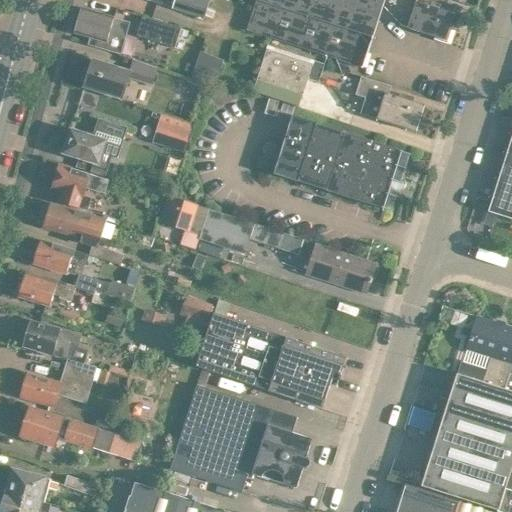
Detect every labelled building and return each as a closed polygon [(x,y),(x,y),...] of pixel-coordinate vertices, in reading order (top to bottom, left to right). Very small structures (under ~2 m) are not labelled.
[(173,0),(172,6),(203,15),(207,0),(173,0)] [(253,0),(244,28),(359,65),(368,36),(369,35),(371,35),(381,0),(253,0)] [(413,1),(405,27),(443,39),(451,13),(413,1)] [(88,38),(85,45),(117,55),(126,24),(111,19),(112,18),(80,9),(77,20),(73,21),(71,26),(74,29),(73,33),(88,38)] [(173,46),(178,30),(140,18),(135,34),(173,46)] [(310,63),(264,48),(250,90),(297,105),(310,63)] [(199,50),(190,78),(203,82),(205,75),(215,78),(221,58),(199,50)] [(156,67),(132,59),(128,70),(90,58),(88,64),(84,63),(81,75),(85,76),(82,85),(120,97),(127,74),(151,82),(156,67)] [(421,104),(385,93),(388,85),(359,76),(353,94),(367,99),(362,114),(412,130),(421,104)] [(81,92),(79,100),(92,104),(94,105),(97,95),(82,91),(81,92)] [(268,96),(263,111),(273,115),(278,100),(268,96)] [(145,140),(181,151),(190,124),(153,113),(145,140)] [(272,173),(296,180),(324,188),(324,189),(383,208),(384,206),(382,206),(391,179),(399,182),(408,153),(401,151),(401,150),(342,132),(341,133),(314,124),(314,123),(290,115),(272,173)] [(98,172),(101,163),(94,161),(98,150),(114,155),(123,124),(100,117),(97,130),(95,136),(68,128),(61,151),(77,156),(74,165),(98,172)] [(511,128),(486,210),(511,218),(511,128)] [(88,172),(58,163),(50,187),(59,189),(55,201),(82,210),(87,193),(82,192),(84,185),(100,190),(104,176),(88,172)] [(194,249),(207,206),(169,194),(161,221),(184,228),(179,244),(194,249)] [(121,254),(95,243),(102,220),(48,203),(45,212),(42,213),(40,220),(42,222),(41,225),(72,235),(73,231),(81,233),(79,241),(91,245),(88,253),(117,263),(121,254)] [(198,238),(244,253),(249,237),(279,247),(283,232),(207,208),(198,238)] [(85,253),(38,239),(32,261),(64,271),(65,270),(73,272),(76,262),(81,264),(85,253)] [(303,274),(365,293),(375,262),(314,242),(303,274)] [(125,282),(133,284),(138,270),(130,267),(125,282)] [(72,286),(72,285),(40,276),(40,277),(25,272),(22,280),(18,282),(16,289),(18,292),(17,295),(48,304),(52,291),(59,294),(59,295),(68,298),(72,286)] [(110,277),(107,281),(77,272),(72,285),(72,286),(92,292),(93,289),(127,299),(132,284),(110,277)] [(187,286),(189,280),(176,275),(174,282),(187,286)] [(179,313),(186,316),(204,323),(212,304),(187,294),(179,313)] [(117,324),(121,311),(107,307),(103,320),(117,324)] [(213,313),(195,366),(322,408),(330,385),(336,387),(338,380),(339,380),(341,374),(340,373),(346,357),(213,313)] [(420,485),(496,509),(511,460),(511,326),(475,315),(465,348),(490,356),(482,381),(456,373),(420,485)] [(65,357),(70,343),(76,344),(79,335),(57,329),(58,328),(30,319),(22,344),(51,352),(65,357)] [(65,357),(61,370),(90,379),(94,365),(65,357)] [(108,369),(99,366),(94,380),(104,383),(108,369)] [(90,379),(61,370),(58,381),(26,372),(19,395),(52,405),(55,392),(84,400),(90,379)] [(291,432),(296,416),(195,384),(168,468),(241,492),(246,477),(250,478),(251,474),(296,488),(303,467),(299,466),(302,457),(306,458),(312,439),(291,432)] [(23,417),(18,434),(19,434),(52,444),(54,439),(55,435),(63,438),(68,421),(60,418),(61,416),(28,405),(27,405),(26,408),(24,409),(22,415),(23,417)] [(68,421),(63,438),(67,439),(88,446),(89,445),(105,450),(132,459),(138,441),(141,432),(125,427),(122,436),(111,432),(69,419),(68,421)] [(511,511),(511,465),(498,511),(500,511),(511,511)] [(6,478),(3,490),(38,499),(42,484),(46,485),(48,476),(12,467),(9,477),(6,478)] [(63,484),(93,494),(96,483),(66,473),(63,484)] [(123,511),(229,511),(133,481),(123,511)] [(454,511),(458,501),(403,484),(394,511),(454,511)] [(34,511),(36,508),(40,509),(50,511),(59,511),(61,506),(42,500),(38,499),(3,490),(0,499),(0,511),(34,511)]
